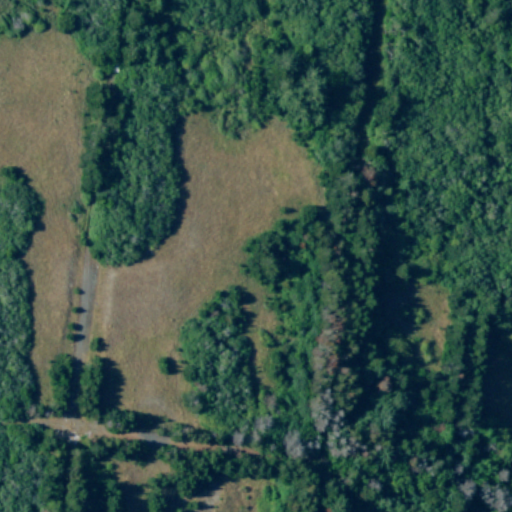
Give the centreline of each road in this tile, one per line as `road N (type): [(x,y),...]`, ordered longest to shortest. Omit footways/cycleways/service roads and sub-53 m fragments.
road 1 (residential): [(511,488),(0,422)]
road 2 (residential): [(316,511),(381,0)]
road 3 (residential): [(62,511),(127,0)]
